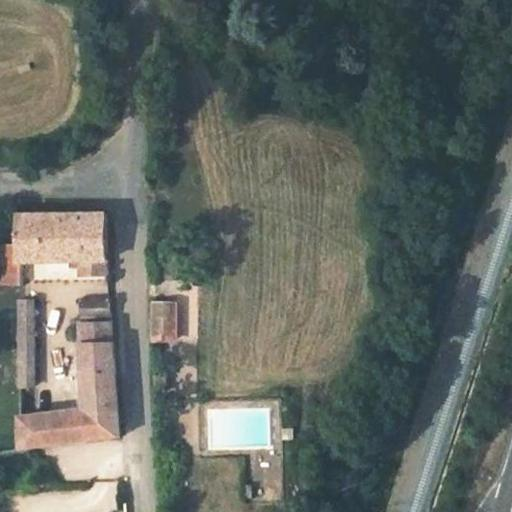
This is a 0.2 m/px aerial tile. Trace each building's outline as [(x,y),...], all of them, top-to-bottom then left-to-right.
[(103,254),(102,210),(13,214),(14,242),(0,243),(0,283),(15,282),(14,261),(81,256),(103,254)] [(105,275),(103,254),(81,256),(82,277),(105,275)] [(34,386),(32,297),(19,297),(19,325),(14,326),(14,345),(20,345),(20,386),(34,386)] [(110,329),(109,300),(81,302),(83,331),(110,329)] [(173,339),(174,306),(152,305),(152,338),(173,339)] [(115,438),(110,329),(83,331),(80,331),(86,409),(88,441),(115,438)] [(88,441),(86,409),(21,418),(22,449),(88,441)]
